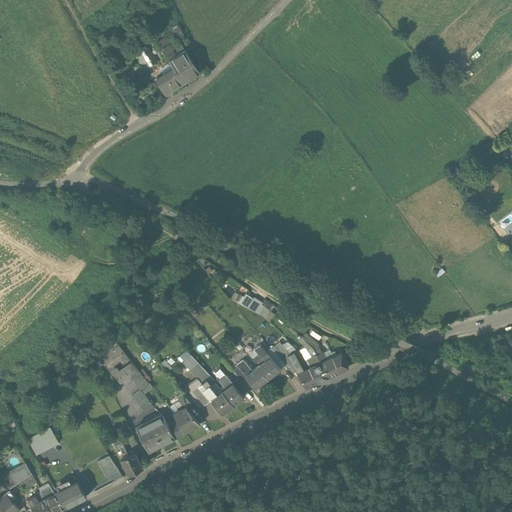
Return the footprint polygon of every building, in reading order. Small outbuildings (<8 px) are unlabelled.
[(174,39),(182,35),(176,24),(168,28),(174,39)] [(130,50),(142,66),(153,58),(142,42),(130,50)] [(184,50),(180,53),(175,46),(171,48),(168,44),(162,48),(168,58),(170,61),(174,68),(175,68),(178,74),(178,75),(183,81),(194,75),(190,69),(195,66),(184,50)] [(174,68),(160,77),(161,79),(159,81),(166,92),(169,90),(164,83),(178,75),(178,74),(175,68),(174,68)] [(178,75),(164,83),(169,90),(183,81),(178,75)] [(235,294),(232,300),(265,319),(269,312),(262,306),(263,304),(254,298),(253,300),(246,295),(244,298),(235,294)] [(115,342),(93,357),(99,368),(122,352),(115,342)] [(271,360),(261,347),(256,351),(266,364),(271,360)] [(279,347),(271,353),(284,370),(288,374),(294,371),(288,358),(280,349),(279,347)] [(323,347),(314,351),(317,358),(322,356),(321,354),(325,351),(323,347)] [(314,351),(309,354),(312,361),(317,358),(314,351)] [(309,372),(304,375),(294,355),(288,358),(294,371),(305,393),(317,388),(309,372)] [(333,361),(326,364),(322,356),(317,358),(328,382),(340,376),(333,361)] [(190,357),(181,365),(196,382),(202,388),(211,381),(190,357)] [(333,361),(340,376),(349,372),(342,357),(333,361)] [(328,382),(317,358),(312,361),(316,369),(309,372),(317,388),(328,382)] [(281,372),(271,360),(266,364),(258,370),(268,382),(281,372)] [(251,376),(241,362),(236,366),(246,380),(251,376)] [(116,370),(111,374),(121,388),(132,380),(140,374),(132,365),(119,374),(116,370)] [(251,376),(246,380),(255,392),(268,382),(258,370),(251,376)] [(220,371),(212,377),(219,386),(227,380),(220,371)] [(140,374),(132,380),(139,389),(147,383),(140,374)] [(227,380),(219,386),(225,394),(233,387),(227,380)] [(211,381),(194,394),(201,403),(207,400),(204,395),(210,390),(215,386),(211,381)] [(196,382),(186,389),(203,411),(211,404),(207,400),(201,403),(194,394),(202,388),(196,382)] [(147,383),(139,389),(144,397),(153,391),(147,383)] [(237,384),(233,387),(237,393),(242,390),(237,384)] [(237,393),(233,387),(225,394),(222,396),(233,410),(244,401),(237,393)] [(210,390),(204,395),(207,400),(211,404),(217,400),(210,390)] [(152,410),(140,394),(132,399),(145,415),(152,410)] [(190,408),(182,396),(176,400),(185,411),(186,411),(190,408)] [(233,410),(222,396),(217,400),(211,404),(221,419),(233,410)] [(186,411),(185,411),(173,417),(177,423),(184,437),(199,430),(186,411)] [(161,419),(136,431),(148,455),(173,444),(161,419)] [(177,423),(168,428),(175,442),(184,437),(177,423)] [(127,426),(120,430),(125,440),(132,437),(127,426)] [(38,441),(31,445),(37,456),(58,444),(50,428),(35,436),(38,441)] [(121,446),(114,449),(121,463),(127,460),(126,458),(127,457),(121,446)] [(127,457),(126,458),(127,460),(121,463),(129,479),(143,472),(134,454),(127,457)] [(98,461),(107,487),(120,482),(111,456),(98,461)] [(31,476),(17,486),(23,495),(36,486),(31,476)] [(76,485),(57,495),(57,496),(65,511),(79,504),(74,496),(80,493),(76,485)] [(21,511),(24,510),(10,494),(0,502),(1,503),(0,503),(0,511),(21,511)] [(57,496),(45,503),(49,511),(64,511),(65,511),(57,496)] [(44,502),(38,505),(34,498),(32,499),(32,501),(27,503),(31,511),(29,511),(49,511),(45,503),(44,502)]
